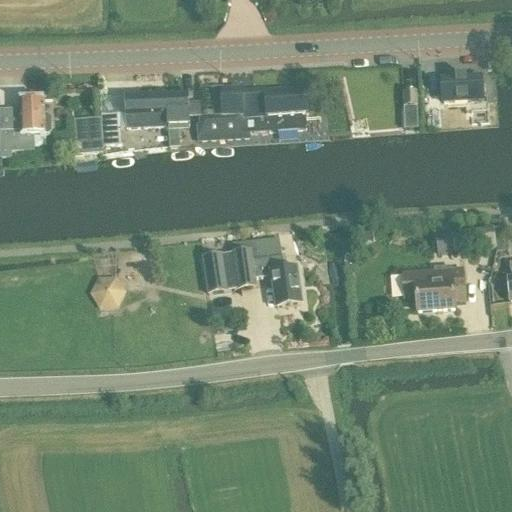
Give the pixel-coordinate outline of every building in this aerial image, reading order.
[(455,81),(442,82),(444,106),(483,104),(481,79),(467,80),(467,78),(455,79),(455,81)] [(304,93),(241,96),(241,93),(223,94),(223,90),(213,90),(215,119),(201,120),(200,105),(196,105),(197,120),(199,120),(199,127),(197,127),(199,145),(244,142),(243,136),(307,133),(304,93)] [(405,108),(416,107),(416,95),(404,96),(405,108)] [(197,120),(196,105),(188,105),(188,96),(166,97),(167,130),(169,151),(180,150),(178,129),(189,129),(189,121),(197,120)] [(126,132),(167,130),(166,97),(125,99),(126,132)] [(431,98),(422,98),(423,119),(432,118),(431,98)] [(20,135),(0,135),(0,153),(0,160),(10,160),(10,154),(33,154),(33,138),(45,138),(50,138),(52,135),(52,120),(48,117),(44,117),(43,103),(19,104),(20,135)] [(418,131),(417,109),(404,110),(405,132),(418,131)] [(103,155),(103,149),(122,148),(121,119),(100,121),(102,155),(103,155)] [(102,155),(100,121),(88,122),(74,123),(77,158),(91,157),(102,155)] [(493,231),(451,238),(455,256),(496,250),(493,231)] [(203,260),(202,260),(208,297),(227,294),(237,292),(238,292),(256,290),(255,282),(271,280),(276,311),(302,307),(297,270),(284,272),(280,249),(270,250),(203,260)] [(466,301),(465,286),(453,287),(437,288),(436,275),(403,278),(404,303),(417,302),(418,316),(455,313),(454,302),(466,301)] [(118,310),(125,295),(116,281),(99,282),(91,297),(100,311),(118,310)]
